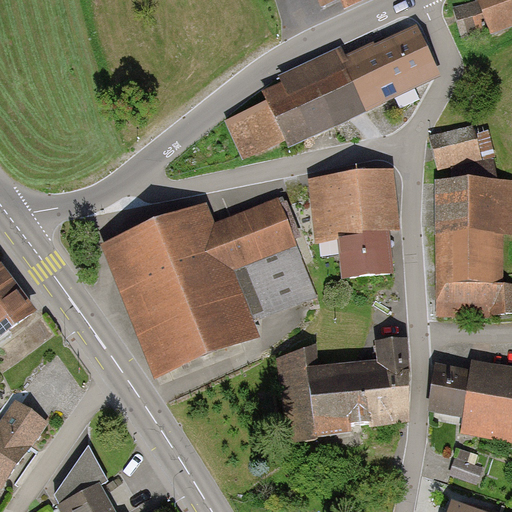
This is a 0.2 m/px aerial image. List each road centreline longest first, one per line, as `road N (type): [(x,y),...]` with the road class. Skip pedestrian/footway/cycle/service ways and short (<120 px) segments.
road 1 (residential): [(403,511),(420,396),(411,149)]
road 2 (tertiary): [(212,511),(11,217)]
road 3 (unclassified): [(132,176),(261,68),(405,0)]
road 4 (residential): [(411,149),(176,190),(132,176)]
road 5 (track): [(116,363),(14,511)]
road 6 (unclassified): [(411,149),(447,73),(424,0)]
road 7 (unclassified): [(11,217),(84,203),(132,176)]
